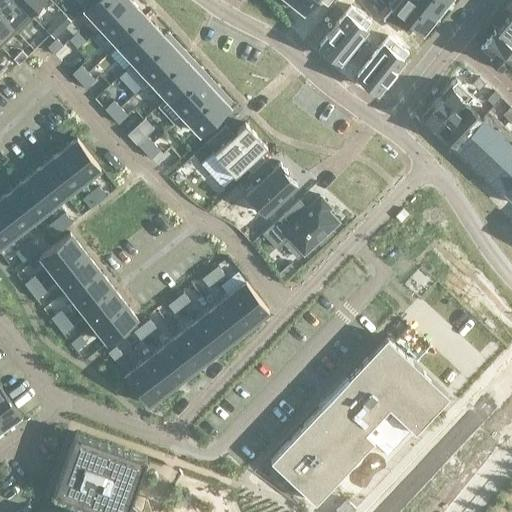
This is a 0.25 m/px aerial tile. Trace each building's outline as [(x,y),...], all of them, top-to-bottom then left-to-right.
[(16,0),(0,0),(0,14),(14,29),(17,32),(32,16),(28,12),(16,0)] [(16,0),(28,12),(40,0),(16,0)] [(92,0),(84,8),(101,26),(128,0),(92,0)] [(132,0),(128,0),(101,26),(117,44),(147,16),(132,0)] [(289,0),(303,11),(311,0),(321,0),(327,4),(330,0),(289,0)] [(391,0),(388,5),(392,8),(414,26),(422,32),(436,14),(417,0),(391,0)] [(417,0),(436,14),(447,0),(417,0)] [(345,11),(319,43),(340,59),(365,28),(371,21),(351,4),(345,11)] [(392,8),(383,19),(384,19),(385,18),(397,27),(399,25),(408,33),(414,26),(392,8)] [(55,19),(63,28),(72,19),(63,11),(55,19)] [(0,14),(0,42),(14,29),(0,14)] [(511,15),(510,14),(496,31),(511,43),(511,15)] [(147,16),(117,44),(133,61),(163,33),(147,16)] [(494,29),(480,47),(490,55),(489,56),(500,64),(500,63),(511,72),(511,43),(496,31),(494,29)] [(163,33),(133,61),(150,79),(180,51),(163,33)] [(383,41),(357,73),(377,90),(403,58),(408,51),(388,35),(383,41)] [(48,43),(54,51),(62,44),(56,36),(48,43)] [(21,49),(12,58),(18,63),(27,55),(21,49)] [(180,51),(150,79),(166,96),(196,69),(180,51)] [(81,64),(72,72),(79,79),(87,71),(81,64)] [(196,69),(166,96),(182,114),(212,86),(196,69)] [(87,71),(79,79),(85,87),(94,78),(87,71)] [(479,76),(474,82),(479,87),(485,81),(479,76)] [(453,82),(423,114),(439,130),(469,98),(453,82)] [(212,86),(182,114),(199,132),(229,105),(212,86)] [(494,90),(486,98),(493,104),(500,96),(494,90)] [(113,99),(104,107),(111,114),(120,106),(113,99)] [(466,101),(439,130),(455,145),(482,116),(481,116),(466,101)] [(511,106),(510,105),(503,113),(509,119),(511,115),(511,106)] [(120,106),(111,114),(118,122),(127,114),(120,106)] [(482,116),(455,145),(471,159),(504,124),(488,110),(487,109),(481,116),(482,116)] [(225,124),(206,141),(214,150),(213,151),(234,175),(267,145),(245,122),(233,133),(225,124)] [(511,132),(504,124),(471,159),(487,174),(511,147),(511,132)] [(146,134),(137,142),(144,150),(153,141),(146,134)] [(77,136),(59,150),(83,180),(100,167),(77,136)] [(153,141),(144,150),(151,157),(159,149),(153,141)] [(511,147),(487,174),(502,189),(511,178),(511,147)] [(59,150),(42,163),(66,194),(83,180),(59,150)] [(254,184),(245,192),(264,213),(297,182),(286,171),(287,169),(279,160),(273,166),(265,158),(246,175),(254,184)] [(42,163),(25,177),(48,207),(66,194),(42,163)] [(25,177),(8,190),(31,220),(48,207),(25,177)] [(511,178),(502,189),(511,198),(511,178)] [(98,184),(90,191),(98,200),(106,194),(98,184)] [(8,190),(0,196),(0,214),(14,233),(31,220),(8,190)] [(90,191),(83,197),(90,206),(98,200),(90,191)] [(298,197),(262,231),(277,247),(288,237),(303,253),(317,240),(320,243),(332,232),(329,229),(339,220),(328,208),(331,206),(320,194),(307,206),(298,197)] [(64,211),(56,217),(64,227),(72,220),(64,211)] [(0,214),(0,244),(14,233),(0,214)] [(56,217),(49,223),(56,233),(64,227),(56,217)] [(70,231),(39,254),(53,272),(84,249),(70,231)] [(31,238),(23,244),(30,254),(38,247),(31,238)] [(23,244),(15,250),(22,260),(30,254),(23,244)] [(84,249),(53,272),(67,289),(97,266),(84,249)] [(279,272),(284,277),(296,267),(291,261),(279,272)] [(218,264),(210,270),(217,279),(225,273),(218,264)] [(97,266),(67,289),(80,306),(110,283),(97,266)] [(210,270),(202,276),(209,286),(217,279),(210,270)] [(34,275),(24,282),(30,290),(40,283),(34,275)] [(245,279),(227,293),(251,323),(269,309),(245,279)] [(40,283),(30,290),(37,298),(46,290),(40,283)] [(110,283),(80,306),(93,323),(123,300),(110,283)] [(183,290),(176,297),(183,306),(191,300),(183,290)] [(227,293),(210,306),(234,336),(251,323),(227,293)] [(176,297),(168,303),(175,312),(183,306),(176,297)] [(123,300),(93,323),(107,341),(137,318),(123,300)] [(210,306),(193,319),(217,350),(234,336),(210,306)] [(60,309),(51,316),(57,324),(66,317),(60,309)] [(66,317),(57,324),(63,332),(73,325),(66,317)] [(149,317),(142,323),(149,333),(157,326),(149,317)] [(193,319),(176,333),(200,363),(217,350),(193,319)] [(142,323),(134,329),(141,339),(149,333),(142,323)] [(176,333),(159,346),(183,376),(200,363),(176,333)] [(80,334),(70,341),(76,349),(86,342),(80,334)] [(386,335),(270,459),(315,501),(374,439),(365,431),(388,406),(415,430),(449,394),(386,335)] [(116,344),(108,351),(115,360),(123,354),(116,344)] [(159,346),(142,359),(166,389),(183,376),(159,346)] [(142,359),(124,373),(148,403),(166,389),(142,359)] [(0,423),(2,426),(20,413),(0,384),(0,423)] [(50,511),(51,511),(50,511),(142,511),(130,502),(146,458),(75,432),(53,492),(80,502),(73,511),(50,511)] [(346,499),(333,511),(350,511),(356,506),(347,498),(346,499)]
